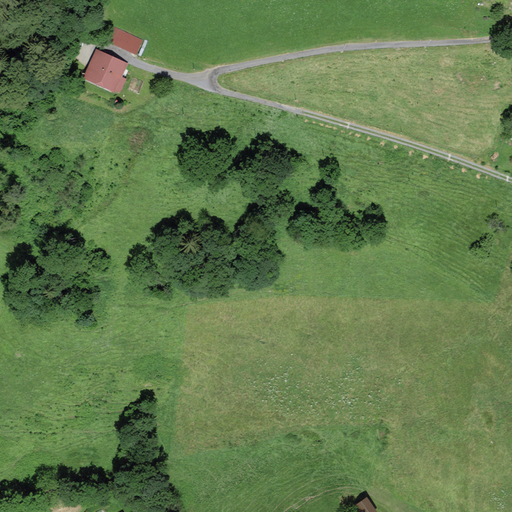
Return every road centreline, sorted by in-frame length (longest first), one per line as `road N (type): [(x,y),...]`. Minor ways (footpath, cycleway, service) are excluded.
road 1 (residential): [(100,44),(161,71),(201,78),(343,48),(511,37)]
road 2 (track): [(207,76),(229,94),(390,137),(511,181)]
